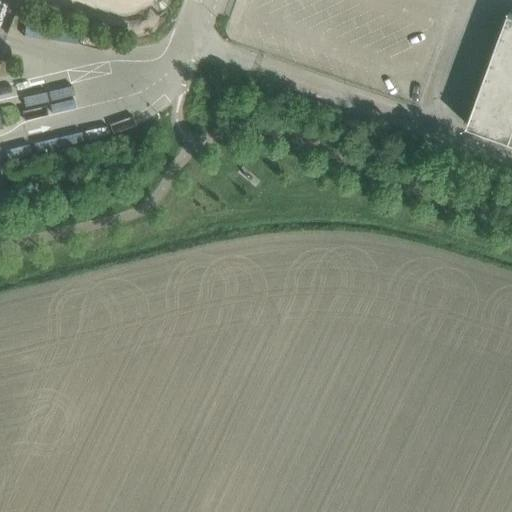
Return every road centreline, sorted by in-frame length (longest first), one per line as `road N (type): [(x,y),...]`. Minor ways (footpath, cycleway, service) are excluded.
road 1 (unclassified): [(188,41),(511,157)]
road 2 (unknown): [(118,72),(0,36)]
road 3 (unknown): [(118,72),(0,97)]
